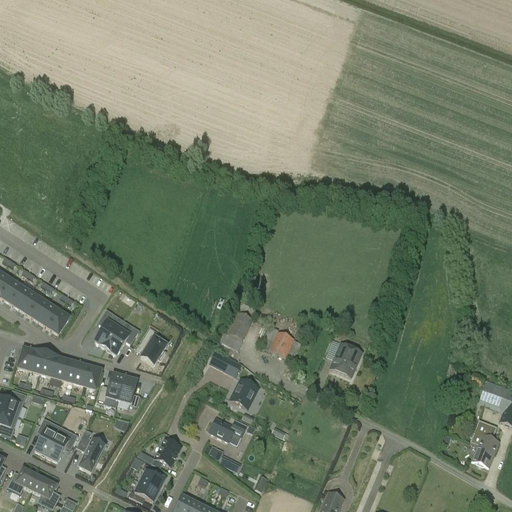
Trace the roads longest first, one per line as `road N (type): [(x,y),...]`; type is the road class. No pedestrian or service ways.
road 1 (residential): [(511,506),(215,346)]
road 2 (residential): [(156,380),(33,345)]
